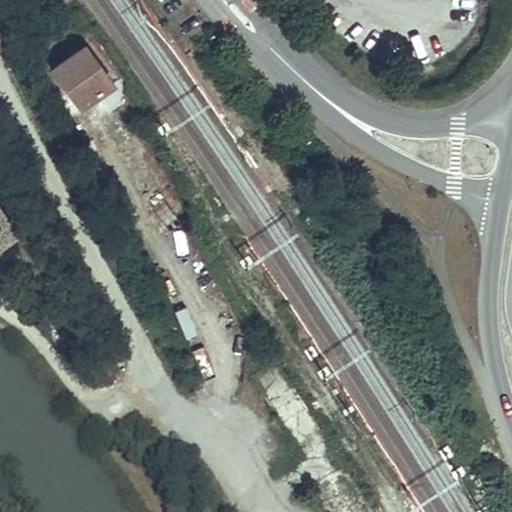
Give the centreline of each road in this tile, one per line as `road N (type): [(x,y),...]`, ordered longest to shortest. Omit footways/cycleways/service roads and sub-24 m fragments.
road 1 (tertiary): [(499,199),(487,289),(490,346),(511,416)]
road 2 (tertiary): [(321,95),(368,145),(410,169),(499,199)]
road 3 (unknown): [(162,391),(113,411),(87,411),(0,318)]
road 4 (tertiary): [(459,127),(395,127),(321,95)]
road 5 (tertiary): [(225,0),(321,95)]
